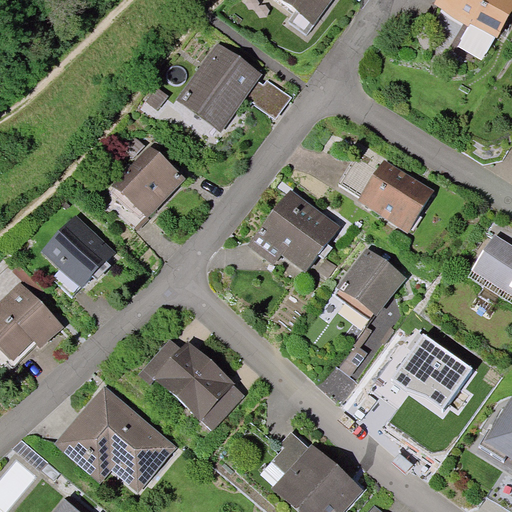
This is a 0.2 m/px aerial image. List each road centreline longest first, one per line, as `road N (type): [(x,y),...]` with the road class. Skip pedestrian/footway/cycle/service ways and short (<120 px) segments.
road 1 (residential): [(452,511),(172,284)]
road 2 (residential): [(326,85),(172,284)]
road 3 (residential): [(172,284),(0,437)]
road 4 (residential): [(326,85),(511,201)]
road 5 (track): [(0,120),(130,0)]
